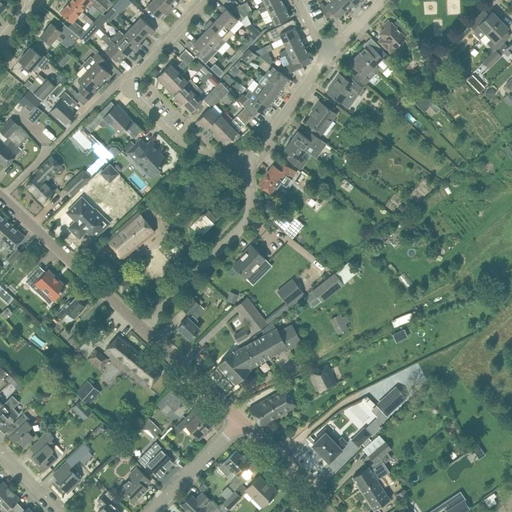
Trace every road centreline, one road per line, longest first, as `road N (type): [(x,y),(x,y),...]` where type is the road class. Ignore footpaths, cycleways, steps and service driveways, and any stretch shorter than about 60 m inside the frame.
road 1 (residential): [(142,327),(240,224),(249,208),(246,167)]
road 2 (tertiary): [(142,327),(1,197)]
road 3 (residential): [(246,167),(174,139),(127,89)]
road 4 (residential): [(246,167),(326,57)]
road 5 (tertiary): [(241,420),(142,327)]
road 6 (tertiary): [(330,511),(241,420)]
road 7 (residential): [(241,420),(152,511)]
road 8 (residential): [(127,89),(211,0)]
